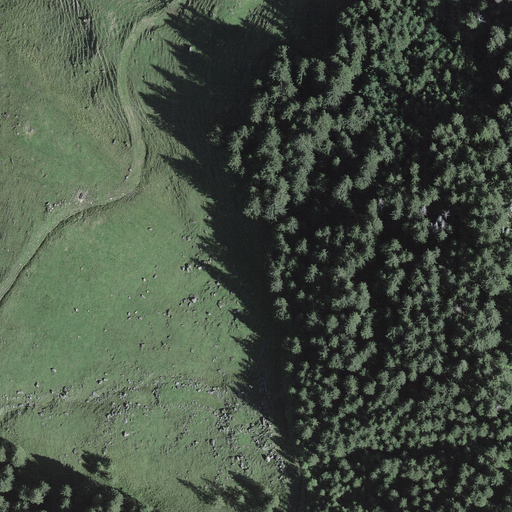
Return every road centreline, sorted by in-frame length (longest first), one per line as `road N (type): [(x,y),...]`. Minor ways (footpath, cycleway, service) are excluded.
road 1 (track): [(0,340),(141,305),(253,254),(268,298),(296,479),(292,511)]
road 2 (track): [(0,298),(61,216),(135,178),(140,147),(125,91),(127,51),(141,29),(181,0)]
